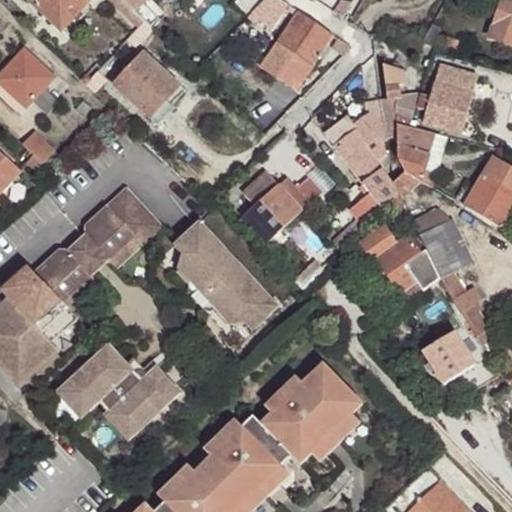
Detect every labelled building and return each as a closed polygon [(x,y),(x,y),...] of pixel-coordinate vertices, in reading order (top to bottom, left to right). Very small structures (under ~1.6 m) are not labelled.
[(62,33),(92,0),(30,0),(29,1),(62,33)] [(107,0),(138,29),(145,21),(135,11),(122,0),(107,0)] [(122,0),(135,11),(146,0),(122,0)] [(272,32),(289,6),(279,0),(265,0),(253,13),(259,19),(272,32)] [(511,1),(509,0),(503,0),(490,38),(511,45),(511,1)] [(247,18),(254,25),(259,19),(253,13),(247,18)] [(313,65),(333,36),(299,13),(279,42),(313,65)] [(437,37),(434,49),(454,54),(456,41),(437,37)] [(338,39),(334,48),(345,55),(352,49),(338,39)] [(271,54),(305,78),(313,65),(279,42),(271,54)] [(24,50),(0,76),(0,84),(1,86),(23,106),(27,109),(55,78),(24,50)] [(435,52),(429,69),(451,76),(457,58),(435,52)] [(149,119),(179,86),(144,54),(114,87),(149,119)] [(405,86),(405,72),(383,65),(388,100),(382,101),(386,124),(387,131),(388,140),(395,139),(395,117),(397,117),(404,119),(412,121),(418,96),(402,98),(400,86),(405,86)] [(80,81),(87,88),(93,81),(86,75),(80,81)] [(427,112),(423,125),(462,135),(473,96),(459,92),(461,83),(440,77),(438,86),(434,85),(431,98),(421,95),(417,109),(427,112)] [(0,86),(0,96),(17,111),(23,106),(1,86),(0,86)] [(381,98),(365,103),(365,110),(370,116),(356,127),(357,129),(334,146),(370,194),(349,211),(363,228),(382,209),(392,199),(397,192),(394,183),(382,169),(391,164),(389,153),(387,155),(383,142),(387,141),(387,131),(381,103),(381,98)] [(324,134),(334,146),(357,129),(356,127),(348,117),(324,134)] [(397,117),(396,126),(397,126),(414,130),(416,122),(412,121),(404,119),(397,117)] [(424,173),(435,135),(414,130),(397,126),(398,160),(405,174),(421,183),(432,189),(436,177),(424,173)] [(43,164),(55,152),(35,133),(23,145),(43,164)] [(435,135),(424,173),(436,177),(448,138),(435,135)] [(0,195),(20,173),(0,154),(0,195)] [(500,229),(507,217),(511,208),(511,170),(494,160),(473,197),(466,209),(500,229)] [(36,172),(43,178),(51,171),(43,164),(36,172)] [(309,206),(296,189),(296,190),(287,180),(279,186),(267,172),(244,194),(255,207),(243,218),(266,245),(301,214),(301,213),(309,206)] [(397,192),(402,202),(421,183),(405,174),(394,183),(397,192)] [(296,189),(309,206),(320,196),(307,180),(296,189)] [(85,238),(109,262),(135,239),(142,247),(162,229),(127,190),(86,228),(85,238)] [(454,202),(466,209),(473,197),(461,190),(454,202)] [(392,199),(396,209),(403,204),(402,202),(397,192),(392,199)] [(413,222),(441,279),(452,273),(473,263),(452,221),(438,209),(413,222)] [(500,229),(509,234),(511,229),(511,219),(507,217),(500,229)] [(239,267),(200,225),(187,236),(191,240),(178,253),(182,257),(208,285),(213,291),(239,267)] [(423,292),(439,280),(419,238),(413,241),(408,234),(397,242),(385,226),(360,245),(373,262),(378,258),(388,273),(401,292),(415,282),(423,292)] [(340,252),(353,239),(345,231),(332,243),(340,252)] [(187,236),(174,249),(178,253),(191,240),(187,236)] [(85,238),(69,253),(93,277),(109,262),(85,238)] [(109,262),(117,270),(142,247),(135,239),(109,262)] [(10,300),(0,309),(0,366),(20,389),(59,352),(52,345),(78,321),(71,313),(63,305),(93,277),(69,253),(59,252),(35,275),(29,269),(4,293),(10,300)] [(208,285),(182,257),(179,271),(192,284),(200,293),(208,285)] [(368,266),(379,281),(388,273),(378,258),(368,266)] [(315,260),(293,281),(304,291),(324,269),(315,260)] [(279,308),(239,267),(213,291),(218,296),(245,324),(249,329),(262,316),(266,320),(279,308)] [(454,300),(465,293),(452,273),(441,279),(448,291),(454,301),(454,300)] [(93,277),(63,305),(71,313),(100,285),(93,277)] [(401,292),(409,301),(423,292),(415,282),(401,292)] [(200,293),(192,284),(188,294),(193,300),(200,293)] [(200,293),(193,300),(198,305),(213,291),(208,285),(200,293)] [(477,339),(491,329),(473,305),(481,300),(474,288),(465,293),(454,300),(461,312),(460,313),(477,339)] [(213,291),(198,305),(203,311),(210,304),(218,296),(213,291)] [(245,324),(218,296),(210,304),(218,313),(232,327),(245,324)] [(210,304),(203,311),(208,315),(218,313),(210,304)] [(262,316),(249,329),(253,333),(266,320),(262,316)] [(491,329),(477,339),(487,353),(500,344),(491,329)] [(456,332),(422,353),(443,386),(476,366),(456,332)] [(109,349),(66,388),(90,414),(99,406),(108,416),(109,416),(113,413),(136,438),(180,399),(168,386),(161,392),(149,378),(142,385),(133,374),(126,380),(114,367),(121,361),(109,349)] [(127,368),(121,361),(114,367),(126,380),(133,374),(127,368)] [(134,362),(127,368),(133,374),(142,385),(149,378),(134,362)] [(236,511),(262,487),(270,494),(278,487),(270,479),(279,471),(292,459),(299,466),(311,455),(320,446),(329,455),(340,444),(331,436),(352,416),(362,406),(326,369),(305,390),(275,419),(264,430),(255,420),(242,433),(212,462),(194,478),(164,508),(159,511),(147,511),(143,508),(138,511),(236,511)] [(149,378),(161,392),(168,386),(156,373),(149,378)] [(305,390),(298,382),(268,411),(275,419),(305,390)] [(90,414),(66,388),(57,396),(81,422),(90,414)] [(108,416),(103,420),(127,446),(136,438),(113,413),(109,416),(108,416)] [(352,416),(331,436),(340,444),(361,425),(352,416)] [(205,454),(212,462),(242,433),(235,425),(205,454)] [(320,446),(311,455),(319,464),(329,455),(320,446)] [(469,511),(426,467),(388,505),(394,511),(469,511)] [(187,471),(157,501),(164,508),(194,478),(187,471)] [(279,471),(270,479),(278,487),(287,478),(279,471)] [(262,487),(236,511),(251,511),(270,494),(262,487)]
